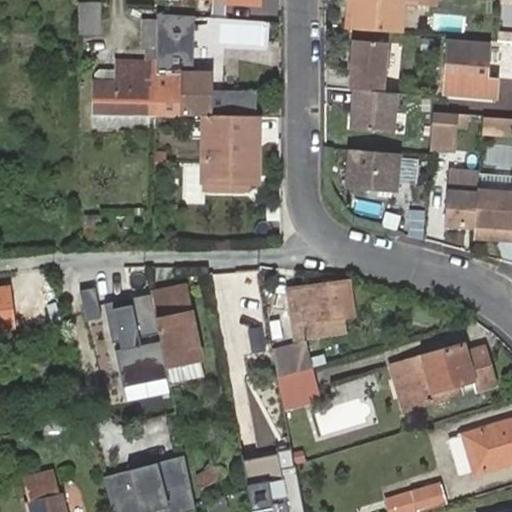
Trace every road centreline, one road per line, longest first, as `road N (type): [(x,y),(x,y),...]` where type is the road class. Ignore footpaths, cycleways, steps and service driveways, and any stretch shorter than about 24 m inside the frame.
road 1 (residential): [(343,246),(0,263)]
road 2 (residential): [(301,0),(300,172),(311,216),(343,246)]
road 3 (residential): [(343,246),(461,277),(511,308)]
